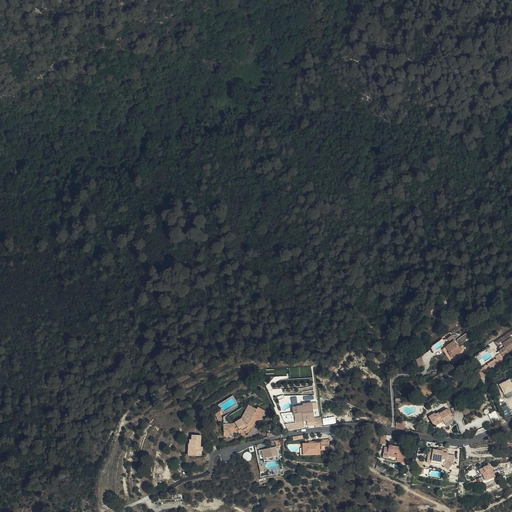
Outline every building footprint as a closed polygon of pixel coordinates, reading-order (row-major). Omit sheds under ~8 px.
[(498,342),(511,331),(511,327),(493,342),(497,347),(500,344),(498,342)] [(511,331),(498,342),(500,344),(497,347),(498,349),(503,346),(507,352),(508,352),(511,349),(511,331)] [(462,350),(454,340),(441,350),(445,355),(448,353),(453,358),(462,350)] [(501,356),(507,352),(503,346),(498,349),(498,350),(501,356)] [(510,379),(499,384),(505,395),(511,391),(511,382),(510,379)] [(307,417),(307,418),(315,417),(312,402),(303,403),(303,405),(293,406),(294,413),(295,413),(296,423),(304,421),(304,420),(304,417),(307,417)] [(502,406),(507,416),(511,414),(506,404),(502,406)] [(260,417),(263,410),(256,407),(255,409),(247,405),(244,411),(246,413),(244,418),(235,424),(225,425),(226,436),(232,436),(232,432),(239,432),(242,435),(246,433),(248,430),(247,428),(247,427),(250,425),(255,415),(260,417)] [(436,416),(434,412),(429,416),(434,426),(442,421),(443,422),(446,420),(447,421),(452,418),(446,408),(442,410),(443,412),(436,416)] [(399,421),(399,420),(397,419),(397,421),(396,421),(396,427),(403,429),(406,427),(406,425),(399,424),(399,421)] [(196,454),(196,457),(201,457),(201,452),(203,452),(203,446),(201,446),(201,438),(200,438),(200,435),(191,435),(191,440),(189,440),(189,446),(191,446),(191,454),(196,454)] [(320,446),(322,446),(322,441),(314,441),(314,443),(304,443),(304,448),(301,448),(301,455),(303,455),(303,453),(312,453),(312,454),(320,454),(320,446)] [(397,457),(406,458),(408,447),(403,446),(402,447),(390,445),(389,447),(385,446),(383,456),(387,457),(388,455),(392,456),(393,454),(397,455),(397,457)] [(188,457),(196,457),(196,454),(191,454),(191,446),(189,446),(188,446),(188,457)] [(268,450),(261,451),(262,457),(259,457),(260,460),(263,459),(263,460),(277,457),(281,456),(279,448),(275,448),(271,449),(268,450)] [(431,455),(431,460),(441,461),(440,464),(443,464),(447,469),(453,464),(454,455),(448,454),(448,453),(443,452),(443,450),(429,448),(428,454),(431,455)] [(376,468),(380,471),(383,467),(375,462),(373,466),(376,468)] [(481,474),(482,473),(485,480),(494,476),(491,467),(489,468),(488,464),(479,469),(481,474)] [(266,472),(267,477),(280,474),(279,471),(282,470),(282,468),(266,472)]
